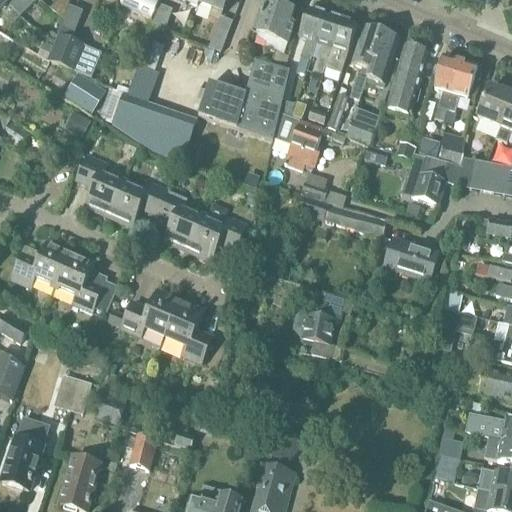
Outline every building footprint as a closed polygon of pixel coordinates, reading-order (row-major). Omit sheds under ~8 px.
[(0,0),(0,16),(10,26),(18,18),(7,7),(0,0)] [(25,11),(32,4),(28,0),(0,0),(7,7),(18,18),(25,11)] [(123,0),(121,7),(151,21),(161,0),(123,0)] [(226,0),(200,0),(197,7),(221,16),(226,0)] [(286,47),(293,28),(289,26),(293,14),(267,5),(256,36),(268,41),(264,50),(283,57),(286,47)] [(160,8),(152,30),(165,34),(173,12),(160,8)] [(309,63),(315,45),(324,17),(307,12),(298,40),(306,42),(299,60),(309,63)] [(324,71),(340,23),(324,17),(315,45),(323,48),(313,75),(322,78),(324,71)] [(220,55),(232,24),(220,20),(208,51),(220,55)] [(357,28),(340,23),(324,71),(341,77),(357,28)] [(360,105),(366,86),(370,74),(369,74),(380,36),(364,31),(352,68),(362,72),(361,73),(359,73),(350,101),(360,105)] [(400,42),(380,36),(369,74),(370,74),(366,86),(384,92),(400,42)] [(73,74),(84,49),(59,39),(49,64),(73,74)] [(409,119),(413,106),(416,107),(419,95),(416,94),(427,56),(421,54),(422,51),(412,48),(411,51),(405,49),(387,112),(409,119)] [(84,49),(73,74),(91,82),(102,57),(84,49)] [(434,92),(443,95),(438,111),(447,113),(460,65),(443,60),(434,92)] [(476,70),(460,65),(447,113),(448,113),(455,115),(460,100),(467,102),(476,70)] [(210,87),(198,120),(273,146),(274,143),(280,117),(282,103),(289,75),(254,66),(245,99),(210,87)] [(77,87),(67,101),(91,117),(104,96),(77,78),(73,84),(77,87)] [(476,122),(499,131),(511,98),(511,97),(502,93),(501,95),(489,90),(476,122)] [(511,98),(499,131),(511,136),(511,98)] [(197,125),(122,100),(112,130),(160,147),(156,158),(183,168),(197,125)] [(282,103),(280,117),(291,121),(295,106),(282,103)] [(438,111),(435,122),(444,125),(448,113),(447,113),(438,111)] [(308,122),(324,127),(327,117),(311,112),(308,122)] [(0,115),(0,132),(3,134),(10,122),(0,115)] [(280,117),(274,143),(290,149),(286,161),(283,168),(303,175),(306,169),(313,171),(317,158),(314,157),(324,132),(300,123),(300,124),(291,121),(280,117)] [(346,140),(370,149),(376,132),(352,124),(346,140)] [(443,140),(437,164),(461,169),(461,161),(462,157),(451,154),(454,142),(443,140)] [(369,150),(365,163),(385,169),(389,157),(369,150)] [(109,222),(123,187),(103,178),(106,170),(86,161),(77,183),(93,190),(84,211),(109,222)] [(426,161),(420,178),(412,202),(437,210),(445,186),(458,190),(461,169),(437,164),(426,161)] [(469,192),(474,164),(461,161),(461,169),(458,190),(469,192)] [(480,194),(485,166),(474,164),(469,192),(480,194)] [(491,196),(497,168),(485,166),(480,194),(491,196)] [(502,198),(508,170),(497,168),(491,196),(502,198)] [(511,170),(508,170),(502,198),(511,199),(511,170)] [(328,194),(325,192),(328,184),(309,177),(302,198),(325,206),(328,194)] [(144,196),(123,187),(109,222),(132,232),(141,211),(157,217),(167,196),(147,188),(144,196)] [(167,196),(157,217),(153,228),(169,234),(164,245),(188,256),(202,221),(182,212),(186,204),(167,196)] [(330,210),(303,200),(298,215),(325,225),(330,210)] [(388,225),(331,210),(326,227),(383,242),(388,225)] [(202,221),(188,256),(211,266),(220,246),(234,252),(234,250),(237,251),(246,230),(227,222),(223,230),(202,221)] [(511,233),(511,228),(489,224),(488,226),(480,225),(478,232),(487,234),(486,237),(511,242),(511,233)] [(394,279),(395,276),(429,287),(438,258),(405,247),(394,244),(384,276),(394,279)] [(35,282),(56,291),(70,257),(46,247),(40,261),(35,259),(37,256),(25,251),(11,282),(31,290),(35,282)] [(94,268),(70,257),(56,291),(76,300),(72,309),(92,317),(94,313),(106,318),(118,291),(89,279),(94,268)] [(511,267),(511,258),(504,257),(502,265),(511,267)] [(511,273),(490,269),(487,280),(510,285),(511,277),(511,273)] [(511,291),(499,288),(495,299),(511,303),(511,291)] [(442,312),(459,316),(463,297),(446,293),(442,312)] [(329,348),(334,324),(342,326),(346,303),(316,294),(311,319),(307,318),(302,343),(313,345),(310,358),(332,362),(335,350),(329,348)] [(165,341),(181,306),(157,295),(148,317),(131,310),(126,321),(121,332),(141,341),(145,332),(165,341)] [(181,306),(165,341),(186,350),(182,359),(202,367),(211,345),(195,338),(204,316),(181,306)] [(248,329),(250,308),(240,306),(237,327),(248,329)] [(441,313),(437,338),(445,340),(447,334),(454,336),(455,335),(473,339),(477,320),(458,316),(441,313)] [(0,317),(0,334),(19,347),(29,331),(2,314),(0,317)] [(126,321),(113,315),(108,326),(121,332),(126,321)] [(435,352),(451,356),(454,336),(447,334),(445,340),(437,338),(435,352)] [(511,367),(511,348),(504,346),(500,364),(511,366),(511,367),(511,368),(511,367)] [(0,355),(0,401),(11,405),(26,366),(0,355)] [(511,380),(464,369),(459,389),(478,396),(511,404),(511,380)] [(53,409),(70,414),(79,385),(61,380),(53,409)] [(90,388),(79,385),(70,414),(81,417),(90,388)] [(125,407),(102,400),(95,421),(118,428),(125,407)] [(465,436),(489,441),(511,446),(511,425),(469,416),(465,436)] [(1,486),(28,495),(49,429),(23,421),(1,486)] [(174,448),(191,453),(195,440),(179,435),(174,448)] [(150,475),(158,444),(138,438),(129,469),(150,475)] [(511,446),(489,441),(484,462),(511,468),(511,446)] [(439,458),(440,458),(460,463),(464,447),(442,443),(439,458)] [(460,463),(440,458),(436,475),(456,479),(460,463)] [(71,511),(87,511),(100,468),(72,460),(59,509),(71,511)] [(284,511),(294,476),(259,467),(246,511),(284,511)] [(361,477),(332,469),(328,484),(357,492),(361,477)] [(511,479),(482,473),(478,492),(511,499),(511,479)] [(239,511),(240,508),(226,504),(229,497),(202,489),(197,505),(190,502),(187,511),(239,511)] [(511,511),(511,499),(478,492),(473,511),(511,511)] [(453,511),(429,503),(425,511),(453,511)]
